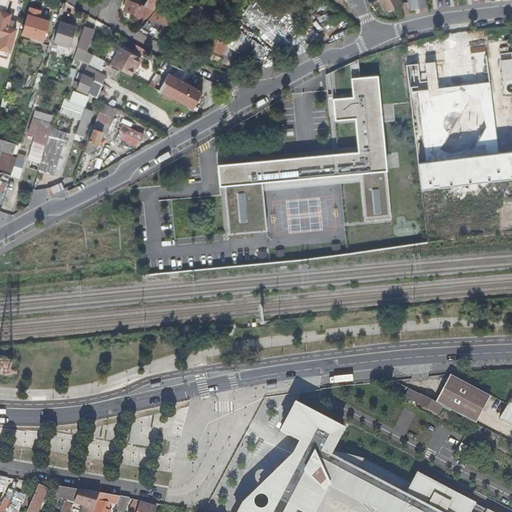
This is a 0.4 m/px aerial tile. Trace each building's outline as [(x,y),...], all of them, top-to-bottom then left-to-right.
[(9,0),(0,0),(0,31),(0,32),(0,33),(0,36),(4,38),(0,51),(10,54),(17,27),(13,26),(15,19),(10,18),(12,11),(7,10),(9,0)] [(164,0),(150,0),(147,5),(148,6),(155,8),(157,6),(164,0)] [(401,0),(380,0),(387,13),(404,4),(401,0)] [(410,0),(411,10),(429,8),(427,0),(410,0)] [(146,10),(152,12),(155,8),(148,6),(147,8),(128,1),(125,10),(144,17),(146,10)] [(23,31),(45,37),(51,15),(39,12),(41,6),(31,3),(23,31)] [(62,15),(55,39),(70,44),(77,23),(69,21),(70,18),(62,15)] [(74,57),(99,71),(104,62),(86,52),(93,30),(85,25),(74,57)] [(208,53),(226,54),(227,37),(208,36),(208,53)] [(246,56),(262,63),(268,49),(253,42),(246,56)] [(121,47),(111,66),(132,76),(140,58),(121,47)] [(418,62),(405,64),(421,187),(511,176),(511,149),(497,151),(488,81),(438,88),(434,61),(424,62),(428,88),(421,88),(418,62)] [(66,84),(72,86),(77,71),(71,69),(66,84)] [(203,90),(168,71),(158,90),(193,108),(203,90)] [(148,86),(155,89),(161,76),(153,73),(148,86)] [(77,88),(79,89),(97,98),(104,84),(84,74),(77,88)] [(358,150),(218,163),(220,186),(225,185),(226,194),(230,233),(266,229),(262,181),(362,172),(366,218),(391,216),(378,76),(353,78),(355,96),(335,98),(337,120),(355,118),(358,150)] [(69,100),(63,98),(58,113),(80,120),(73,139),(82,142),(92,111),(84,108),(88,96),(72,91),(69,100)] [(33,141),(46,145),(53,123),(33,117),(27,134),(34,136),(33,141)] [(55,128),(65,130),(67,123),(57,121),(55,128)] [(115,139),(138,147),(143,132),(121,124),(115,139)] [(39,172),(58,176),(71,134),(53,127),(39,172)] [(103,131),(93,128),(89,140),(98,143),(103,131)] [(0,158),(0,168),(12,173),(17,157),(2,152),(2,151),(13,154),(16,144),(0,138),(0,157),(0,158)] [(89,140),(85,153),(94,157),(98,143),(89,140)] [(50,187),(52,193),(63,190),(61,183),(50,187)] [(0,370),(9,371),(10,354),(0,353),(0,370)] [(491,397),(451,375),(437,402),(477,424),(491,397)] [(236,511),(295,511),(297,510),(300,511),(315,511),(329,487),(377,511),(493,511),(487,509),(486,510),(475,504),(476,503),(417,471),(411,482),(404,493),(331,454),(345,427),(294,401),(279,432),(298,441),(292,454),(242,502),(236,511)] [(501,418),(511,424),(511,407),(508,405),(501,418)] [(74,500),(79,489),(60,485),(57,493),(68,497),(74,500)] [(38,511),(47,491),(37,487),(26,511),(38,511)] [(96,502),(101,492),(93,491),(80,489),(75,500),(75,501),(84,504),(86,497),(96,502)] [(118,503),(121,496),(113,494),(101,492),(96,502),(92,511),(110,511),(111,511),(106,508),(108,501),(118,503)] [(154,511),(156,506),(140,500),(135,511),(154,511)] [(2,511),(5,511),(9,503),(4,501),(0,510),(3,511),(2,511)]
